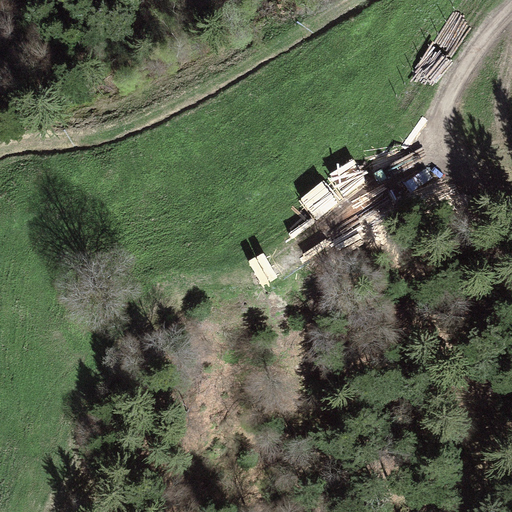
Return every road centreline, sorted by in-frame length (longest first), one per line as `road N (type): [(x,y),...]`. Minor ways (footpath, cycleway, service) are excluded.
road 1 (track): [(0,148),(133,124),(356,0)]
road 2 (track): [(511,196),(462,174),(438,146),(461,69),(511,5)]
